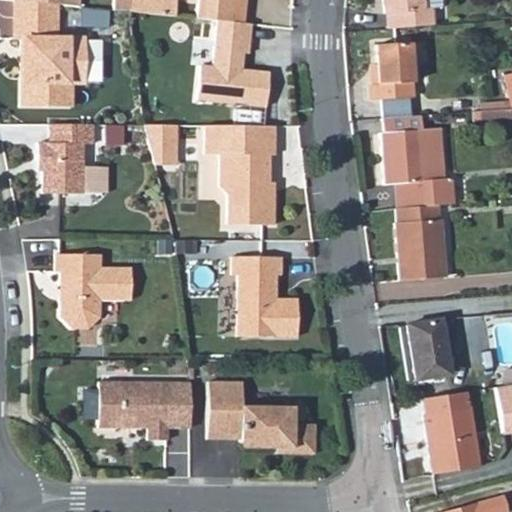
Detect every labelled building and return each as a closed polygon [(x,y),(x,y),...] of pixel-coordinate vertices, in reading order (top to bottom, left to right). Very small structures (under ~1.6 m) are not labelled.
[(129,0),(127,13),(158,16),(159,0),(129,0)] [(159,0),(158,16),(173,18),(175,1),(165,0),(159,0)] [(199,0),(198,20),(218,22),(245,25),(247,0),(199,0)] [(391,28),(433,25),(430,8),(425,8),(423,0),(383,0),(385,12),(389,12),(391,28)] [(423,0),(425,8),(430,8),(440,7),(439,0),(423,0)] [(56,6),(14,2),(13,40),(20,40),(20,50),(24,54),(24,60),(20,60),(20,108),(70,109),(70,84),(84,85),(84,40),(55,39),(56,6)] [(108,22),(108,7),(82,7),(81,22),(108,22)] [(270,74),(242,71),(243,65),(244,55),(249,55),(252,26),(245,25),(218,22),(213,68),(201,67),(197,102),(266,109),(270,74)] [(376,84),(370,84),(370,99),(412,97),(409,44),(374,46),(376,66),(376,84)] [(510,101),(499,102),(500,108),(511,107),(511,73),(503,76),(510,101)] [(511,107),(500,108),(501,125),(511,124),(511,107)] [(500,108),(490,108),(491,125),(501,125),(500,108)] [(36,172),(41,172),(41,195),(82,195),(82,193),(82,168),(82,146),(92,146),(92,126),(48,126),(48,144),(37,144),(36,172)] [(142,126),(149,155),(177,155),(177,127),(142,126)] [(275,128),(205,127),(205,151),(220,151),(219,183),(227,191),(227,221),(274,221),(274,191),(269,191),(269,184),(270,157),(275,156),(275,128)] [(409,206),(438,203),(449,203),(453,202),(450,179),(440,179),(436,130),(379,134),(383,184),(393,183),(407,182),(409,206)] [(152,166),(177,167),(177,155),(149,155),(152,166)] [(82,168),(82,193),(107,193),(107,168),(82,168)] [(393,183),(394,207),(409,206),(407,182),(393,183)] [(409,206),(394,207),(400,279),(444,276),(438,203),(409,206)] [(98,256),(53,256),(53,274),(58,274),(58,286),(62,287),(62,297),(58,302),(57,318),(69,330),(86,330),(97,319),(97,301),(120,302),(129,302),(129,270),(98,270),(98,256)] [(230,259),(230,277),(237,277),(236,294),(236,312),(236,339),(296,339),(296,301),(274,301),(270,301),(270,294),(274,289),(275,277),(279,277),(280,259),(230,259)] [(236,312),(236,294),(219,294),(219,312),(236,312)] [(120,302),(97,301),(97,319),(120,319),(120,302)] [(448,374),(440,318),(404,324),(413,380),(448,374)] [(169,365),(169,381),(188,381),(188,365),(169,365)] [(239,383),(205,383),(205,441),(238,441),(238,442),(245,449),(274,449),(289,449),(289,454),(312,454),(312,425),(290,425),(290,408),(239,408),(239,383)] [(145,443),(165,442),(164,432),(166,385),(96,385),(96,430),(145,430),(145,443)] [(189,386),(166,385),(164,432),(188,432),(189,386)] [(442,406),(467,403),(466,392),(441,394),(442,406)] [(477,466),(469,407),(422,414),(430,472),(477,466)] [(505,511),(502,495),(440,511),(505,511)]
